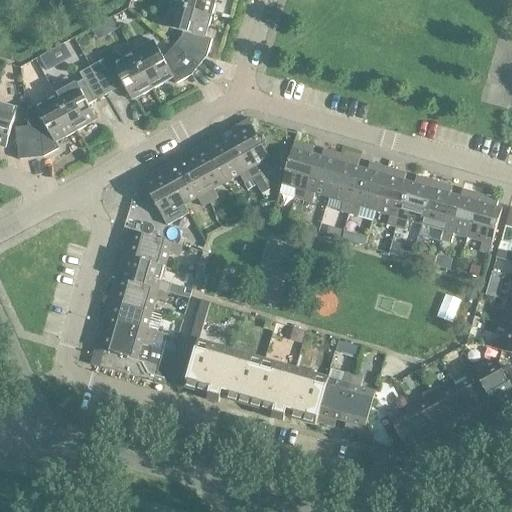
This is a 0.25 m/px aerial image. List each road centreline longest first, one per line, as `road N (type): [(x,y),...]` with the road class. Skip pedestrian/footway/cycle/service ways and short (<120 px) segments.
road 1 (residential): [(511,426),(399,490),(217,441),(201,415),(76,381),(68,363),(101,230),(99,207),(82,191)]
road 2 (tertiary): [(229,488),(53,432),(0,329)]
road 3 (residential): [(243,98),(511,176)]
road 4 (residential): [(243,98),(82,191)]
